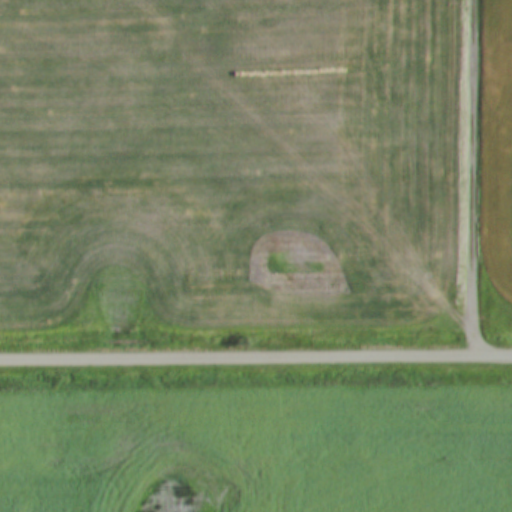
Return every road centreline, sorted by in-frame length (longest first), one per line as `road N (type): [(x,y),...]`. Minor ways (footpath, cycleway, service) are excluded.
road 1 (residential): [(511,352),(0,357)]
road 2 (track): [(479,353),(471,0)]
